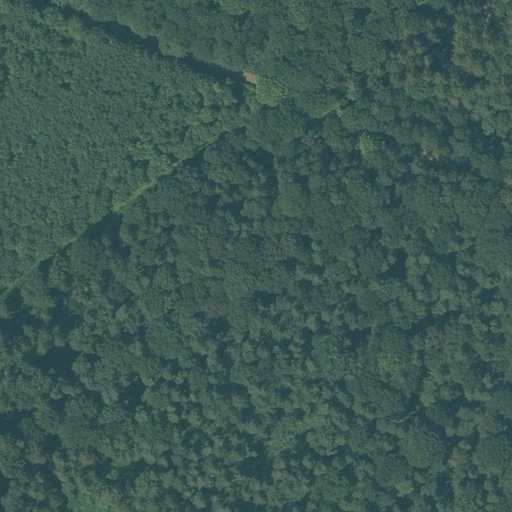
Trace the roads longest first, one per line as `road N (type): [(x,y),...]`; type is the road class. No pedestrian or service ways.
road 1 (track): [(0,304),(291,94)]
road 2 (track): [(39,0),(291,94)]
road 3 (track): [(291,94),(511,180)]
